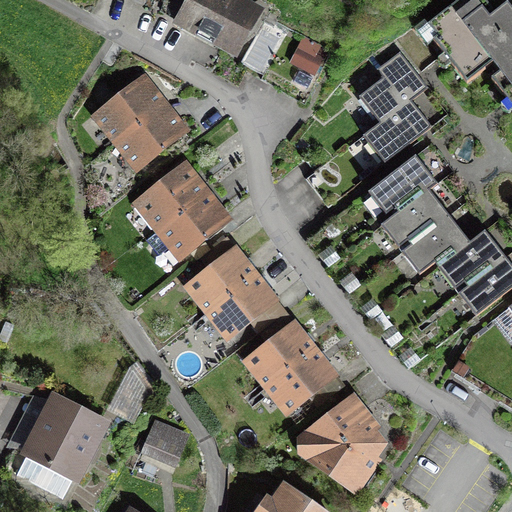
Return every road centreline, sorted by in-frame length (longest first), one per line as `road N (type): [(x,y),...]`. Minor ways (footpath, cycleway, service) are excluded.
road 1 (residential): [(511,440),(412,388),(336,312),(281,230),(232,96),(56,0)]
road 2 (residential): [(216,511),(221,489),(207,433),(101,290),(72,141)]
